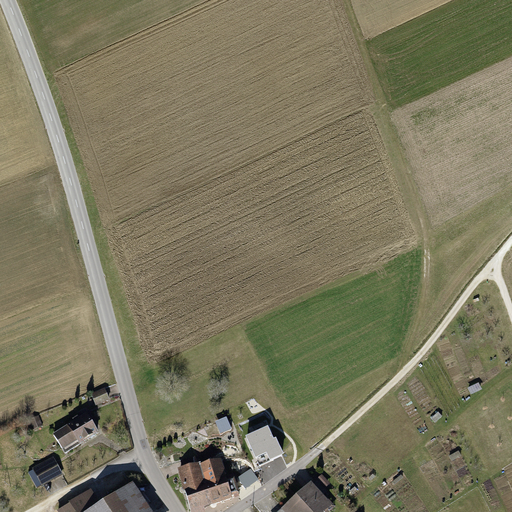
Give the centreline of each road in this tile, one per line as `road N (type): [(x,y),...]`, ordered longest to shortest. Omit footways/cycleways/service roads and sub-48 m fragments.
road 1 (tertiary): [(179,511),(145,453),(71,180),(7,0)]
road 2 (track): [(347,0),(428,245),(406,370)]
road 3 (track): [(511,242),(402,375),(319,450)]
road 4 (track): [(34,511),(145,453)]
